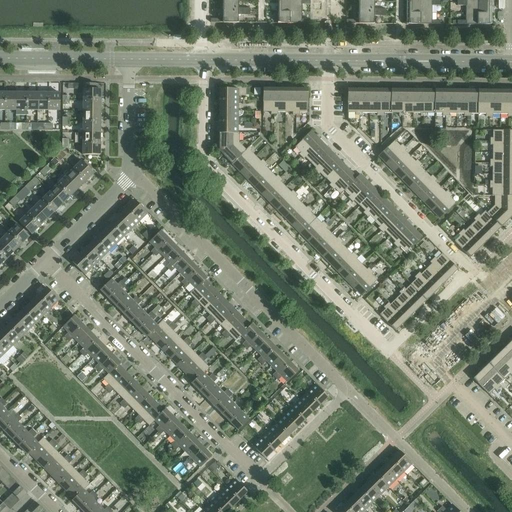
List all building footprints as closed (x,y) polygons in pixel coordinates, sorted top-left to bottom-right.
[(223,1),(222,12),(250,12),(250,9),(238,9),(238,1),(223,1)] [(278,2),(278,12),(302,13),(302,5),(310,5),(310,2),(278,2)] [(358,2),(358,13),(386,13),(386,10),(374,10),(374,2),(358,2)] [(409,3),(409,13),(432,14),(432,6),(440,6),(440,3),(409,3)] [(489,3),(457,3),(457,6),(465,6),(465,14),(489,14),(489,3)] [(250,12),(222,12),(222,19),(210,19),(210,23),(238,24),(238,16),(250,16),(250,12)] [(302,13),(278,12),(278,24),(310,24),(310,20),(302,20),(302,13)] [(386,13),(358,13),(358,20),(346,20),(346,24),(374,24),(374,17),(386,17),(386,13)] [(432,14),(409,13),(409,25),(440,25),(440,21),(432,21),(432,14)] [(489,14),(465,14),(465,21),(457,21),(457,25),(489,25),(489,14)] [(83,84),(83,101),(100,101),(100,90),(95,90),(95,84),(83,84)] [(220,89),(219,101),(240,101),(240,97),(238,97),(238,90),(220,89)] [(271,115),(274,115),(274,90),(263,89),(263,113),(271,113),(271,115)] [(274,90),(274,115),(278,115),(278,113),(285,113),(285,90),(274,90)] [(285,90),(285,113),(292,113),(292,115),(296,115),(296,90),(285,90)] [(296,90),(296,115),(299,115),(299,113),(307,113),(307,90),(296,90)] [(355,116),(359,116),(359,90),(348,90),(348,113),(355,113),(355,116)] [(359,90),(359,116),(362,116),(362,113),(370,113),(370,90),(359,90)] [(370,90),(370,113),(377,114),(377,116),(380,116),(381,90),(370,90)] [(381,90),(380,116),(384,116),(384,114),(391,114),(392,90),(381,90)] [(392,90),(391,114),(399,114),(399,116),(402,116),(403,91),(392,90)] [(403,91),(402,116),(406,116),(406,114),(413,114),(413,91),(403,91)] [(413,91),(413,114),(420,114),(420,116),(424,116),(424,91),(413,91)] [(424,91),(424,116),(427,116),(427,114),(435,114),(435,91),(424,91)] [(435,91),(435,114),(442,114),(442,117),(446,117),(446,91),(435,91)] [(446,91),(446,117),(449,117),(449,114),(457,114),(457,91),(446,91)] [(457,91),(457,114),(464,114),(464,117),(467,117),(468,91),(457,91)] [(468,91),(467,117),(471,117),(471,114),(478,114),(479,91),(468,91)] [(479,91),(478,114),(486,114),(486,117),(489,117),(489,91),(479,91)] [(489,91),(489,117),(493,117),(493,114),(500,114),(500,91),(489,91)] [(500,91),(500,114),(507,115),(507,117),(511,117),(511,91),(500,91)] [(5,93),(5,111),(16,111),(16,93),(5,93)] [(16,93),(16,111),(16,116),(27,116),(27,111),(27,93),(16,93)] [(27,93),(27,111),(37,111),(37,93),(27,93)] [(37,93),(37,111),(48,111),(48,94),(37,93)] [(48,94),(48,111),(59,111),(60,94),(48,94)] [(83,101),(83,112),(100,112),(100,101),(83,101)] [(219,101),(219,112),(238,112),(238,104),(240,104),(240,101),(219,101)] [(83,112),(83,122),(100,123),(100,112),(83,112)] [(219,112),(219,122),(240,123),(240,119),(238,119),(238,112),(219,112)] [(83,122),(83,133),(100,133),(100,123),(83,122)] [(219,122),(219,133),(237,133),(238,126),(240,126),(240,123),(219,122)] [(490,138),(490,142),(511,142),(511,130),(493,131),(492,138),(490,138)] [(299,155),(301,157),(319,140),(311,132),(295,148),(300,153),(299,155)] [(83,133),(78,133),(78,144),(83,144),(100,144),(100,133),(83,133)] [(219,133),(219,152),(239,143),(239,133),(237,133),(219,133)] [(319,140),(301,157),(303,160),(305,158),(310,163),(326,148),(319,140)] [(379,157),(386,165),(404,147),(402,145),(400,146),(395,141),(379,157)] [(511,142),(490,142),(490,145),(492,145),(492,153),(511,152),(511,142)] [(239,143),(219,152),(232,165),(246,151),(246,150),(239,143)] [(100,144),(83,144),(83,155),(100,155),(100,144)] [(246,151),(232,165),(239,172),(256,157),(250,151),(252,150),(249,147),(246,150),(246,151)] [(404,147),(386,165),(394,173),(410,157),(405,151),(407,150),(404,147)] [(326,148),(310,163),(315,169),(314,170),(316,173),(334,155),(326,148)] [(490,160),(490,163),(511,163),(511,152),(492,153),(492,160),(490,160)] [(334,155),(316,173),(319,175),(320,174),(325,179),(342,163),(334,155)] [(256,157),(239,172),(247,180),(265,163),(262,160),(261,162),(256,157)] [(410,157),(394,173),(402,180),(419,163),(417,160),(415,162),(410,157)] [(81,161),(73,169),(85,182),(93,174),(81,161)] [(283,161),(278,166),(282,170),(287,165),(283,161)] [(265,163),(247,180),(255,188),(271,172),(266,167),(267,165),(265,163)] [(342,163),(325,179),(331,184),(329,186),(331,188),(349,171),(342,163)] [(419,163),(402,180),(409,188),(425,172),(420,167),(422,165),(419,163)] [(511,163),(490,163),(490,167),(492,167),(492,174),(511,174),(511,163)] [(73,169),(66,177),(78,189),(85,182),(73,169)] [(349,171),(331,188),(334,191),(335,189),(341,195),(344,191),(357,179),(357,178),(349,171)] [(271,172),(255,188),(262,196),(280,178),(278,175),(276,177),(271,172)] [(425,172),(409,188),(417,196),(435,178),(432,176),(430,177),(425,172)] [(490,182),(490,185),(511,185),(511,174),(492,174),(492,182),(490,182)] [(344,191),(349,196),(348,198),(350,200),(368,183),(360,175),(357,178),(357,179),(344,191)] [(66,177),(58,184),(70,197),(78,189),(66,177)] [(280,178),(262,196),(270,203),(286,187),(281,182),(282,180),(280,178)] [(435,178),(417,196),(424,203),(440,188),(435,182),(437,181),(435,178)] [(368,183),(350,200),(353,203),(354,201),(359,206),(376,191),(368,183)] [(58,184),(50,192),(62,204),(70,197),(58,184)] [(511,185),(490,185),(490,189),(492,189),(492,196),(494,196),(511,196),(511,185)] [(286,187),(270,203),(277,211),(295,193),(293,191),(291,193),(286,187)] [(440,188),(424,203),(432,211),(450,194),(447,191),(445,193),(440,188)] [(376,191),(359,206),(365,212),(363,213),(365,216),(383,198),(376,191)] [(50,192),(42,200),(55,212),(62,204),(50,192)] [(295,193),(277,211),(285,219),(301,203),(296,198),(298,196),(295,193)] [(450,194),(432,211),(440,219),(456,203),(450,198),(452,196),(450,194)] [(494,196),(494,206),(511,213),(511,196),(494,196)] [(383,198),(365,216),(368,218),(370,217),(375,222),(391,206),(383,198)] [(42,200),(35,207),(47,219),(55,212),(42,200)] [(134,201),(126,209),(139,222),(147,214),(134,201)] [(301,203),(285,219),(292,226),(310,209),(308,206),(306,208),(301,203)] [(391,206),(375,222),(380,227),(378,229),(380,231),(398,214),(391,206)] [(511,213),(494,206),(487,213),(501,227),(511,216),(511,213)] [(35,207),(27,215),(39,227),(47,219),(35,207)] [(126,209),(119,217),(131,230),(139,222),(126,209)] [(310,209),(292,226),(300,234),(316,218),(311,213),(313,211),(310,209)] [(478,215),(476,217),(493,235),(501,227),(487,213),(486,211),(480,216),(478,215)] [(398,214),(380,231),(383,234),(385,232),(390,237),(406,221),(398,214)] [(39,227),(27,215),(19,223),(31,235),(39,227)] [(119,217),(111,224),(124,237),(131,230),(119,217)] [(475,221),(470,226),(486,243),(493,235),(476,217),(473,220),(475,221)] [(316,218),(300,234),(308,242),(326,224),(323,222),(321,224),(316,218)] [(406,221),(390,237),(395,242),(393,244),(396,247),(413,229),(406,221)] [(111,224),(103,232),(116,245),(124,237),(111,224)] [(326,224),(308,242),(315,250),(331,234),(326,229),(328,227),(326,224)] [(17,225),(9,233),(21,245),(29,237),(17,225)] [(463,230),(461,232),(478,250),(486,243),(470,226),(465,232),(463,230)] [(413,229),(396,247),(398,249),(400,247),(405,253),(421,237),(413,229)] [(151,252),(154,254),(169,239),(161,231),(149,243),(155,248),(151,252)] [(103,232),(96,239),(108,252),(116,245),(103,232)] [(148,232),(143,236),(147,240),(152,235),(148,232)] [(478,250),(461,232),(458,235),(460,236),(454,242),(470,258),(478,250)] [(9,233),(1,240),(13,252),(21,245),(9,233)] [(331,234),(315,250),(323,257),(341,240),(338,237),(336,239),(331,234)] [(96,239),(88,247),(101,260),(108,252),(96,239)] [(169,239),(154,254),(156,257),(160,253),(165,258),(176,247),(169,239)] [(1,240),(0,241),(0,254),(5,260),(13,252),(1,240)] [(341,240),(323,257),(330,265),(347,249),(341,244),(343,242),(341,240)] [(88,247),(80,254),(93,267),(101,260),(88,247)] [(133,247),(129,252),(132,255),(137,251),(133,247)] [(176,247),(165,258),(170,264),(166,267),(169,270),(184,255),(176,247)] [(347,249),(330,265),(338,273),(356,255),(353,253),(352,255),(347,249)] [(93,267),(80,254),(72,262),(85,275),(93,267)] [(435,258),(432,260),(450,278),(458,270),(442,254),(436,259),(435,258)] [(184,255),(169,270),(171,272),(175,269),(180,274),(191,263),(184,255)] [(356,255),(338,273),(346,280),(362,265),(357,259),(358,258),(356,255)] [(431,264),(426,269),(442,286),(450,278),(432,260),(430,263),(431,264)] [(191,263),(180,274),(185,279),(181,283),(184,285),(199,270),(191,263)] [(362,265),(346,280),(353,288),(371,271),(369,268),(367,270),(362,265)] [(419,273),(417,275),(434,293),(442,286),(426,269),(421,275),(419,273)] [(199,270),(184,285),(186,288),(190,284),(195,289),(205,280),(207,278),(199,270)] [(109,271),(103,277),(107,280),(113,275),(109,271)] [(371,271),(353,288),(361,296),(377,281),(372,275),(373,273),(371,271)] [(416,279),(411,285),(427,301),(434,293),(417,275),(414,278),(416,279)] [(100,291),(108,299),(123,284),(121,282),(117,285),(112,280),(100,291)] [(191,304),(194,306),(213,288),(205,280),(195,289),(190,294),(195,300),(191,304)] [(123,284),(108,299),(116,307),(127,295),(122,290),(126,286),(123,284)] [(404,288),(401,290),(419,308),(427,301),(411,285),(406,290),(404,288)] [(46,288),(38,296),(51,309),(59,301),(46,288)] [(213,288),(194,306),(196,309),(200,305),(205,310),(220,295),(213,288)] [(401,295),(395,300),(411,316),(419,308),(401,290),(399,293),(401,295)] [(127,295),(116,307),(123,314),(138,299),(136,297),(132,301),(127,295)] [(220,295),(205,310),(210,315),(207,319),(209,322),(228,303),(220,295)] [(38,296),(30,303),(43,316),(51,309),(38,296)] [(138,299),(123,314),(131,322),(142,311),(137,306),(141,302),(138,299)] [(388,303),(386,305),(403,323),(411,316),(395,300),(390,305),(388,303)] [(30,303),(23,311),(35,324),(43,316),(30,303)] [(228,303),(209,322),(211,324),(215,320),(220,326),(235,311),(228,303)] [(385,310),(380,315),(395,331),(403,323),(386,305),(383,308),(385,310)] [(158,306),(151,312),(153,315),(160,308),(158,306)] [(23,311),(15,318),(28,331),(35,324),(23,311)] [(142,311),(131,322),(138,330),(153,315),(151,312),(147,316),(142,311)] [(235,311),(220,326),(225,331),(222,335),(224,337),(243,318),(235,311)] [(153,315),(138,330),(146,338),(148,336),(158,326),(157,326),(152,321),(156,317),(153,315)] [(65,337),(67,339),(82,325),(74,316),(63,328),(68,333),(65,337)] [(15,318),(7,326),(20,339),(28,331),(15,318)] [(243,318),(224,337),(226,339),(230,336),(236,341),(241,336),(251,326),(250,326),(243,318)] [(148,336),(155,344),(174,325),(172,323),(168,326),(162,321),(157,326),(158,326),(148,336)] [(241,336),(246,341),(242,345),(245,347),(260,332),(252,324),(250,326),(251,326),(241,336)] [(82,325),(67,339),(69,342),(73,338),(78,343),(90,332),(82,325)] [(174,325),(155,344),(163,351),(178,337),(173,331),(177,327),(174,325)] [(7,326),(0,333),(0,334),(12,347),(20,339),(7,326)] [(90,332),(78,343),(83,349),(80,352),(82,355),(97,340),(90,332)] [(256,351),(268,340),(260,332),(245,347),(247,350),(251,346),(256,351)] [(0,334),(0,349),(4,354),(12,347),(0,334)] [(178,337),(163,351),(171,359),(189,341),(187,338),(183,342),(178,337)] [(97,340),(82,355),(84,357),(88,354),(93,359),(105,348),(97,340)] [(268,340),(256,351),(261,357),(257,360),(260,363),(275,348),(268,340)] [(189,341),(171,359),(178,367),(193,352),(188,347),(192,343),(189,341)] [(105,348),(93,359),(99,364),(95,368),(97,370),(112,355),(105,348)] [(275,348),(260,363),(262,365),(266,362),(271,367),(283,355),(275,348)] [(511,356),(504,348),(497,356),(511,371),(511,356)] [(193,352),(178,367),(186,375),(205,356),(202,354),(198,357),(193,352)] [(25,359),(20,355),(16,359),(20,364),(25,359)] [(112,355),(97,370),(100,373),(103,369),(108,374),(109,374),(118,365),(119,365),(120,363),(112,355)] [(283,355),(271,367),(276,372),(273,376),(275,378),(290,363),(283,355)] [(205,356),(186,375),(193,382),(203,373),(209,368),(203,362),(207,358),(205,356)] [(511,371),(497,356),(489,363),(505,380),(510,374),(511,376),(511,375),(511,371)] [(290,363),(275,378),(277,381),(281,377),(287,383),(298,371),(290,363)] [(489,363),(481,371),(499,389),(501,386),(499,385),(505,380),(489,363)] [(105,389),(107,391),(126,373),(119,365),(118,365),(109,374),(108,374),(103,379),(108,385),(105,389)] [(499,389),(481,371),(473,379),(489,395),(494,390),(496,391),(499,389)] [(81,373),(76,378),(81,383),(86,378),(81,373)] [(126,373),(107,391),(110,394),(113,390),(118,395),(134,380),(126,373)] [(203,373),(193,382),(191,384),(199,392),(215,377),(212,374),(208,378),(203,373)] [(215,377),(199,392),(207,400),(218,388),(213,383),(217,379),(215,377)] [(134,380),(118,395),(124,401),(120,404),(122,407),(141,388),(134,380)] [(315,385),(307,393),(319,406),(328,398),(315,385)] [(141,388),(122,407),(125,409),(128,405),(134,411),(149,396),(141,388)] [(218,388),(207,400),(215,407),(230,392),(227,390),(224,394),(218,388)] [(230,392),(215,407),(222,415),(233,404),(228,398),(232,395),(230,392)] [(307,393),(299,400),(312,413),(319,406),(307,393)] [(149,396),(134,411),(139,416),(135,420),(137,422),(156,404),(149,396)] [(299,400),(291,408),(304,421),(312,413),(299,400)] [(156,404),(137,422),(140,424),(144,421),(149,426),(154,421),(164,411),(156,404)] [(233,404),(222,415),(230,423),(245,408),(242,405),(239,409),(233,404)] [(245,408),(230,423),(238,431),(249,420),(243,414),(247,410),(245,408)] [(291,408),(284,415),(296,428),(304,421),(291,408)] [(154,421),(160,426),(156,430),(158,432),(173,417),(165,409),(164,411),(154,421)] [(8,413),(0,420),(0,427),(4,432),(19,417),(17,414),(13,418),(8,413)] [(284,415),(276,423),(289,436),(296,428),(284,415)] [(19,417),(4,432),(11,439),(23,428),(18,423),(21,419),(19,417)] [(173,417),(158,432),(161,435),(164,431),(169,436),(181,425),(173,417)] [(276,423),(268,431),(281,444),(289,436),(276,423)] [(181,425),(169,436),(175,442),(171,445),(173,448),(188,433),(181,425)] [(23,428),(11,439),(19,447),(34,432),(32,430),(28,433),(23,428)] [(268,431),(261,438),(273,451),(281,444),(268,431)] [(34,432),(19,447),(27,455),(29,453),(28,453),(38,444),(38,443),(33,438),(37,435),(34,432)] [(188,433),(173,448),(176,450),(179,447),(185,452),(196,441),(188,433)] [(28,453),(29,453),(36,461),(55,442),(53,440),(49,444),(43,438),(38,443),(38,444),(28,453)] [(273,451),(261,438),(252,446),(265,459),(273,451)] [(196,441),(185,452),(190,457),(186,461),(188,463),(204,448),(196,441)] [(55,442),(36,461),(44,469),(59,454),(54,449),(57,445),(55,442)] [(204,448),(188,463),(191,466),(195,462),(200,468),(212,456),(204,448)] [(399,452),(391,460),(404,473),(412,465),(399,452)] [(59,454),(44,469),(51,476),(70,458),(68,455),(64,459),(59,454)] [(70,458),(51,476),(59,484),(74,469),(69,464),(72,460),(70,458)] [(391,460),(383,467),(396,480),(404,473),(391,460)] [(213,464),(209,468),(213,472),(217,468),(213,464)] [(0,466),(0,481),(2,484),(10,476),(0,466)] [(383,467),(376,475),(388,488),(396,480),(383,467)] [(74,469),(59,484),(66,492),(85,473),(83,471),(79,475),(74,469)] [(85,473),(66,492),(74,499),(74,500),(84,490),(89,485),(84,479),(88,476),(85,473)] [(376,475),(368,482),(381,495),(388,488),(376,475)] [(10,476),(2,484),(12,494),(3,503),(2,504),(9,511),(27,494),(10,476)] [(424,479),(419,484),(423,489),(428,484),(424,479)] [(234,480),(226,488),(239,501),(247,493),(234,480)] [(368,482),(360,490),(373,503),(381,495),(368,482)] [(226,488),(219,495),(231,508),(239,501),(226,488)] [(74,500),(74,499),(72,501),(80,509),(95,494),(93,492),(89,495),(84,490),(74,500)] [(360,490),(352,497),(365,510),(373,503),(360,490)] [(95,494),(80,509),(82,511),(92,511),(99,506),(94,500),(98,497),(95,494)] [(182,495),(178,499),(182,503),(186,499),(182,495)] [(219,495),(211,503),(220,511),(227,511),(231,508),(219,495)] [(352,497),(345,505),(351,511),(363,511),(365,510),(352,497)] [(0,500),(0,511),(8,511),(9,511),(2,504),(3,503),(0,500)] [(415,500),(408,507),(408,508),(412,511),(419,504),(415,500)] [(44,511),(35,502),(25,511),(44,511)] [(220,511),(211,503),(203,510),(204,511),(220,511)]
